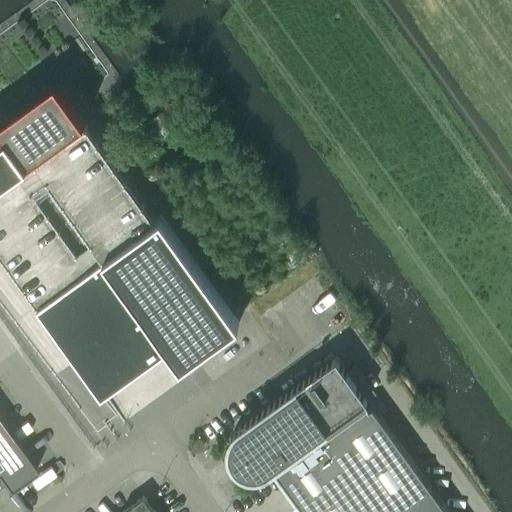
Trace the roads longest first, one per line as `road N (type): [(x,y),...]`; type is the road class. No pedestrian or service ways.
road 1 (unknown): [(0,336),(108,481)]
road 2 (unclassified): [(158,445),(278,356)]
